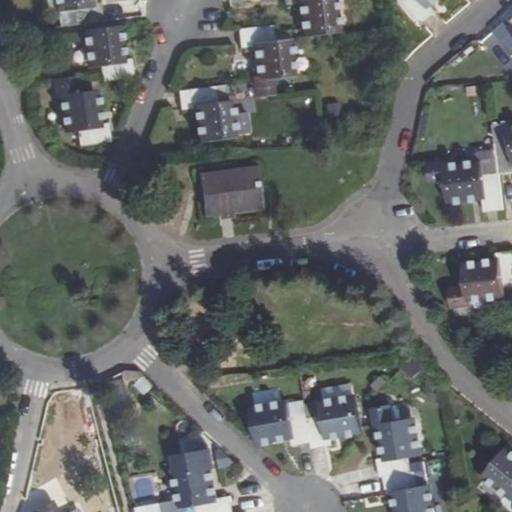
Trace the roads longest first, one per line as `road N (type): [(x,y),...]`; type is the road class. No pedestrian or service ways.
road 1 (residential): [(502,0),(416,76),(379,235)]
road 2 (residential): [(305,511),(129,350)]
road 3 (residential): [(511,418),(441,357),(379,235)]
road 4 (residential): [(379,235),(160,269)]
road 5 (residential): [(185,5),(116,177),(116,197)]
road 6 (residential): [(8,511),(41,372)]
road 7 (residential): [(511,223),(379,235)]
